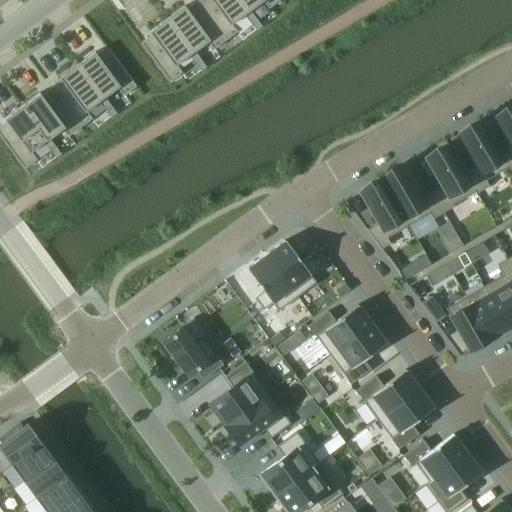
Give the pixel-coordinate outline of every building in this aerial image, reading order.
[(200,0),(196,3),(225,41),(237,32),(231,24),(244,15),(247,13),(237,0),(200,0)] [(237,0),(247,13),(249,11),(262,1),(268,9),(280,0),(237,0)] [(184,6),(166,20),(191,54),(194,52),(207,42),(213,50),(225,41),(196,3),(186,10),(184,6)] [(247,13),(244,15),(250,23),(255,19),(249,11),(247,13)] [(255,19),(250,23),(256,31),(259,29),(261,27),(255,19)] [(151,36),(140,44),(169,82),(181,73),(176,65),(189,55),(191,54),(166,20),(149,33),(151,36)] [(94,52),(76,66),(102,100),(104,98),(117,88),(123,96),(136,87),(107,47),(96,55),(94,52)] [(191,54),(189,55),(195,63),(200,60),(194,52),(191,54)] [(200,60),(195,63),(201,71),(203,70),(206,68),(200,60)] [(61,82),(51,90),(80,128),(92,119),(86,111),(99,102),(102,100),(76,66),(59,79),(61,82)] [(39,94),(21,107),(46,140),(49,139),(62,129),(68,137),(80,128),(51,90),(41,97),(39,94)] [(102,100),(99,102),(105,109),(110,106),(104,98),(102,100)] [(110,106),(105,109),(111,117),(113,115),(115,113),(110,106)] [(6,123),(0,127),(0,137),(24,169),(36,160),(30,152),(44,142),(46,140),(21,107),(4,120),(6,123)] [(511,108),(495,118),(511,146),(499,153),(507,169),(511,174),(511,173),(511,108)] [(481,122),(458,135),(477,166),(464,173),(475,192),(476,194),(489,187),(486,181),(507,169),(499,153),(481,122)] [(46,140),(44,142),(49,150),(54,146),(49,139),(46,140)] [(54,146),(49,150),(55,158),(58,156),(60,154),(54,146)] [(448,146),(426,159),(442,186),(432,192),(444,213),(454,207),(453,205),(475,192),(464,173),(448,146)] [(403,167),(381,180),(408,226),(430,214),(433,220),(444,213),(432,192),(421,199),(403,167)] [(381,180),(360,193),(381,229),(370,235),(378,246),(381,250),(390,244),(387,239),(408,226),(381,180)] [(456,236),(446,242),(452,252),(462,246),(456,236)] [(495,262),(508,255),(497,236),(475,248),(481,258),(490,253),(495,262)] [(285,241),(266,255),(297,297),(316,283),(310,276),(319,269),(310,257),(301,263),(285,241)] [(464,253),(457,257),(463,268),(470,264),(464,253)] [(266,255),(246,269),(263,291),(254,298),(263,311),(272,304),(278,312),(297,297),(266,255)] [(425,255),(419,259),(425,269),(431,266),(425,255)] [(503,276),(484,287),(508,329),(511,326),(511,290),(509,286),(511,284),(511,266),(508,259),(497,265),(503,276)] [(446,264),(439,268),(446,279),(452,275),(446,264)] [(345,284),(335,291),(340,298),(349,291),(345,284)] [(484,287),(465,298),(489,339),(508,329),(484,287)] [(431,297),(421,304),(435,323),(445,316),(431,297)] [(465,298),(446,309),(470,351),(489,339),(465,298)] [(328,312),(308,327),(329,356),(371,324),(357,305),(335,322),(328,312)] [(371,324),(329,356),(351,385),(371,370),(363,360),(386,344),(371,324)] [(182,327),(161,342),(187,377),(195,370),(203,380),(223,365),(202,337),(194,343),(182,327)] [(278,333),(268,340),(273,347),(283,340),(278,333)] [(235,345),(227,351),(232,358),(240,352),(235,345)] [(231,387),(207,405),(223,426),(267,393),(244,362),(224,377),(231,387)] [(375,376),(355,391),(377,420),(419,389),(405,370),(383,386),(375,376)] [(320,387),(310,394),(318,404),(327,396),(320,387)] [(419,389),(377,420),(398,449),(418,435),(411,425),(433,408),(419,389)] [(267,393),(223,426),(239,447),(263,429),(270,439),(290,424),(267,393)] [(303,406),(309,415),(318,409),(312,400),(303,406)] [(0,443),(0,471),(0,472),(10,465),(40,442),(27,424),(22,427),(19,423),(0,437),(0,443),(0,444),(0,443)] [(283,457),(259,475),(275,496),(319,463),(296,432),(276,447),(283,457)] [(423,441),(403,456),(411,467),(419,461),(432,478),(432,479),(467,454),(453,435),(431,451),(423,441)] [(40,442),(10,465),(23,482),(53,460),(40,442)] [(432,478),(424,484),(444,511),(448,511),(466,499),(459,489),(481,473),(467,454),(432,479),(432,478)] [(53,460),(23,482),(36,499),(66,477),(53,460)] [(319,463),(275,496),(286,511),(296,511),(314,499),(322,509),(342,494),(319,463)] [(66,477),(36,499),(45,511),(54,511),(79,494),(66,477)] [(371,480),(361,488),(367,497),(378,489),(371,480)] [(351,493),(356,489),(352,484),(347,488),(351,493)] [(79,494),(54,511),(91,511),(92,511),(79,494)] [(475,511),(471,506),(462,511),(509,511),(500,499),(483,511),(475,511)] [(22,504),(22,511),(37,511),(35,502),(22,504)] [(354,511),(348,502),(334,511),(354,511)]
